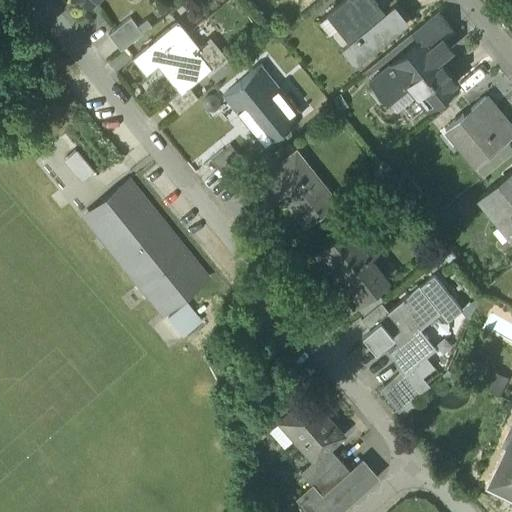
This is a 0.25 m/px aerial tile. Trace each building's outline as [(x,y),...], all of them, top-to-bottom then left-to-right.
[(381,0),(340,0),(326,12),(348,39),(341,45),(354,61),(405,20),(392,4),(388,8),(381,0)] [(437,9),(409,31),(417,41),(421,38),(428,47),(441,37),(442,38),(453,29),(437,9)] [(130,14),(107,31),(120,47),(142,30),(130,14)] [(196,45),(175,20),(133,55),(144,69),(156,60),(179,88),(179,89),(186,83),(205,68),(207,70),(224,56),(208,36),(196,45)] [(421,38),(369,78),(385,98),(408,80),(427,105),(456,82),(437,58),(450,47),(442,38),(441,37),(428,47),(421,38)] [(301,113),(261,62),(222,93),(262,143),(283,125),(284,126),(301,113)] [(186,83),(179,89),(179,88),(167,98),(177,111),(196,95),(186,83)] [(218,103),(218,100),(218,98),(216,95),(214,94),(211,93),(208,94),(206,95),(204,98),(204,100),(204,103),(206,106),(208,107),(211,108),(214,107),(216,106),(218,103)] [(511,132),(511,128),(484,95),(448,124),(461,140),(457,144),(473,164),(511,132)] [(66,126),(82,112),(77,106),(61,120),(66,126)] [(124,170),(85,124),(60,145),(99,191),(124,170)] [(229,142),(210,158),(232,185),(251,169),(229,142)] [(326,189),(295,149),(255,180),(267,196),(277,187),(304,221),(320,209),(313,200),(326,189)] [(511,171),(480,198),(511,238),(511,171)] [(128,180),(84,215),(163,313),(207,277),(128,180)] [(375,248),(353,222),(317,251),(338,276),(333,280),(353,304),(385,278),(366,256),(375,248)] [(462,309),(434,275),(421,286),(441,311),(440,312),(447,321),(462,309)] [(388,311),(378,319),(379,320),(391,335),(392,336),(398,343),(388,351),(403,370),(405,373),(437,347),(422,328),(421,327),(436,316),(440,312),(441,311),(421,286),(420,285),(388,311)] [(388,311),(380,302),(360,317),(369,327),(369,328),(379,320),(378,319),(388,311)] [(166,324),(183,341),(202,323),(184,306),(166,324)] [(391,335),(379,320),(369,328),(369,327),(361,333),(372,346),(377,346),(391,335)] [(403,370),(380,389),(397,411),(421,392),(405,373),(403,370)] [(341,435),(307,397),(280,421),(292,435),(292,436),(312,460),(313,460),(328,447),(341,435)] [(511,445),(510,444),(490,485),(511,495),(511,445)] [(328,447),(313,460),(312,460),(300,471),(311,483),(339,458),(328,447)] [(339,458),(311,483),(321,494),(349,470),(339,458)] [(349,470),(321,494),(311,483),(311,484),(311,483),(295,497),(308,511),(338,511),(376,479),(359,461),(349,470)]
